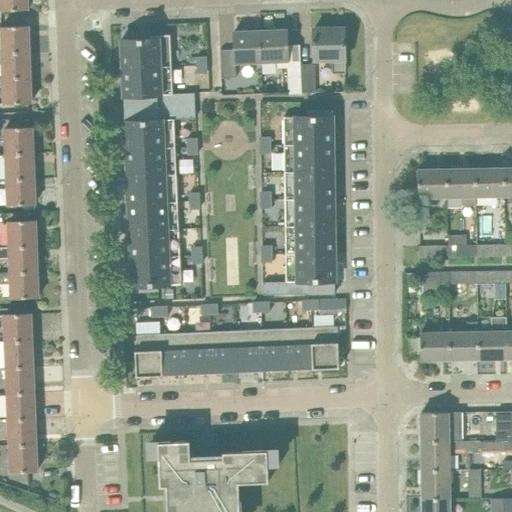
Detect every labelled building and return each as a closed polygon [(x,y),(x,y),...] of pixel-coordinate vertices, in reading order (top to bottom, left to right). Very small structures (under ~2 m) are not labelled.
[(27,0),(0,0),(1,11),(28,10),(27,0)] [(2,52),(29,51),(28,26),(1,27),(2,52)] [(333,60),(333,73),(345,73),(345,28),(314,29),(314,40),(312,40),(312,44),(314,44),(314,60),(333,60)] [(260,31),(262,62),(288,61),(287,30),(260,31)] [(260,31),(234,32),(234,49),(220,50),(221,78),(236,77),(235,63),(262,62),(260,31)] [(121,40),(122,68),(172,66),(170,35),(150,35),(151,38),(121,40)] [(29,51),(2,52),(3,78),(30,77),(29,51)] [(206,56),(197,57),(197,65),(206,65),(206,56)] [(315,64),(301,65),(302,92),(316,92),(315,64)] [(206,65),(197,65),(197,74),(207,73),(206,65)] [(302,94),(302,92),(301,65),(287,65),(288,94),(302,94)] [(122,68),(123,96),(173,94),(172,66),(122,68)] [(31,103),(30,77),(3,78),(4,104),(31,103)] [(173,94),(123,96),(125,121),(174,119),(195,118),(194,93),(173,94)] [(283,116),(284,145),(333,144),(333,116),(283,116)] [(174,119),(125,121),(126,149),(175,147),(174,119)] [(6,153),(33,152),(32,127),(5,128),(6,153)] [(270,137),(261,137),(261,145),(270,145),(270,137)] [(185,147),(196,146),(196,139),(185,139),(185,147)] [(333,144),(284,145),(284,172),(334,171),(333,144)] [(270,145),(261,145),(261,154),(270,153),(270,145)] [(197,155),(196,146),(185,147),(185,155),(197,155)] [(175,147),(126,149),(127,177),(176,174),(175,148),(175,147)] [(33,152),(6,153),(7,179),(34,178),(33,152)] [(505,168),(476,169),(476,196),(505,196),(505,168)] [(447,197),(447,169),(418,170),(418,197),(447,197)] [(476,196),(476,169),(447,169),(447,197),(462,196),(462,205),(476,205),(476,196)] [(334,171),(284,172),(285,199),(334,198),(334,171)] [(176,174),(127,177),(128,204),(178,202),(176,174)] [(34,178),(7,179),(8,205),(35,204),(34,178)] [(270,191),(261,191),(262,200),(271,200),(271,191),(270,191)] [(187,201),(198,201),(198,193),(187,193),(187,201)] [(334,198),(285,199),(285,226),(334,226),(334,198)] [(271,200),(262,200),(262,208),(271,208),(271,200)] [(198,209),(198,201),(187,201),(187,209),(198,209)] [(128,204),(130,231),(132,231),(179,229),(178,202),(128,204)] [(9,246),(36,245),(35,220),(8,221),(9,246)] [(334,226),(285,226),(285,254),(335,253),(334,226)] [(130,231),(131,258),(133,258),(180,256),(179,229),(132,231),(130,231)] [(36,245),(9,246),(0,246),(0,256),(10,257),(10,272),(37,271),(36,245)] [(271,246),(262,245),(262,254),(271,253),(272,254),(271,245),(271,246)] [(477,257),(477,246),(448,247),(448,257),(477,257)] [(506,257),(506,246),(477,246),(477,257),(506,257)] [(448,257),(448,247),(421,247),(421,258),(448,257)] [(189,248),(189,256),(201,255),(200,248),(189,248)] [(271,253),(262,254),(262,262),(272,262),(272,254),(271,253)] [(335,253),(285,254),(286,282),(335,281),(335,253)] [(201,255),(189,256),(190,264),(201,264),(201,255)] [(133,258),(131,258),(132,287),(181,285),(180,256),(133,258)] [(37,271),(10,272),(0,272),(0,283),(11,283),(11,298),(38,297),(37,271)] [(506,273),(477,274),(477,284),(506,284),(506,273)] [(448,285),(448,274),(422,275),(422,295),(440,295),(440,285),(448,285)] [(477,274),(448,274),(448,285),(477,284),(477,274)] [(335,281),(286,282),(263,282),(263,295),(335,294),(335,281)] [(345,299),(333,299),(333,310),(346,309),(345,299)] [(300,300),(301,309),(309,309),(309,300),(300,300)] [(309,300),(309,309),(318,309),(318,300),(309,300)] [(251,302),(251,311),(260,311),(260,302),(251,302)] [(260,302),(260,311),(269,311),(268,302),(260,302)] [(209,314),(209,304),(199,305),(200,313),(200,321),(209,320),(209,314)] [(209,304),(209,314),(218,314),(218,304),(209,304)] [(150,307),(150,316),(159,316),(159,307),(150,307)] [(159,307),(159,316),(168,316),(168,307),(159,307)] [(5,341),(32,340),(31,314),(4,315),(5,341)] [(507,359),(507,331),(507,317),(492,317),(492,332),(478,332),(478,359),(507,359)] [(311,327),(313,369),(339,368),(339,367),(337,327),(338,326),(311,327)] [(313,369),(311,327),(286,328),(288,370),(313,369)] [(263,371),(288,370),(286,328),(261,329),(263,371)] [(238,373),(263,371),(261,329),(236,330),(238,373)] [(213,373),(238,373),(236,330),(211,331),(212,374),(213,373)] [(188,374),(212,374),(211,331),(185,333),(187,375),(188,374)] [(478,359),(478,332),(449,333),(449,360),(478,359)] [(163,376),(187,375),(185,333),(160,334),(162,376),(163,376)] [(449,360),(449,333),(420,333),(420,360),(449,360)] [(138,377),(162,376),(160,334),(134,335),(136,377),(138,377)] [(32,340),(5,341),(6,367),(33,366),(32,340)] [(33,366),(6,367),(7,393),(34,392),(33,366)] [(35,418),(34,392),(7,393),(8,420),(35,418)] [(511,425),(511,411),(496,411),(497,440),(511,440),(511,425)] [(422,441),(449,441),(448,412),(421,412),(422,441)] [(35,418),(8,420),(9,446),(36,445),(35,418)] [(190,440),(149,442),(149,456),(159,456),(160,486),(167,486),(167,511),(207,511),(209,511),(208,511),(239,511),(239,483),(269,481),(268,464),(278,464),(277,450),(223,452),(223,458),(190,459),(190,440)] [(480,440),(468,440),(468,469),(480,469),(480,462),(499,462),(499,460),(503,460),(503,442),(480,442),(480,440)] [(449,470),(449,441),(422,441),(422,470),(449,470)] [(37,471),(36,445),(9,446),(10,472),(37,471)] [(499,462),(499,469),(511,469),(511,459),(506,459),(506,460),(503,460),(499,460),(499,462)] [(480,498),(480,469),(468,469),(468,498),(480,498)] [(449,470),(422,470),(422,499),(450,499),(449,470)] [(511,511),(511,497),(498,498),(497,511),(511,511)] [(449,511),(450,499),(422,499),(422,511),(449,511)]
